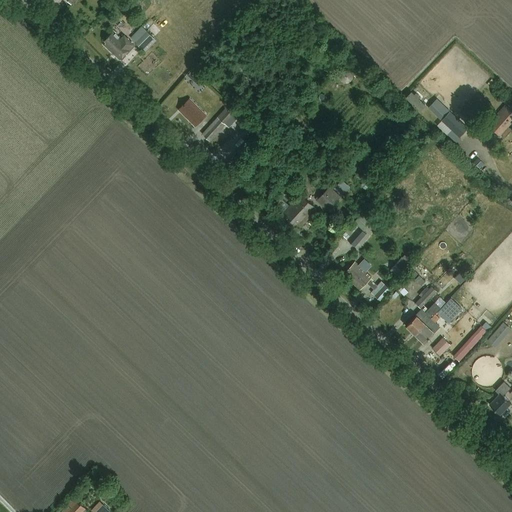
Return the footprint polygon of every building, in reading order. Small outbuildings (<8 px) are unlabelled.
[(143,25),(131,38),(144,50),(150,44),(152,45),(157,40),(143,25)] [(124,35),(120,39),(114,32),(105,41),(107,43),(105,46),(120,60),(135,44),(124,35)] [(193,68),(185,77),(196,87),(205,78),(193,68)] [(195,127),(206,116),(190,99),(181,108),(184,110),(181,113),(195,127)] [(231,104),(227,109),(226,107),(202,133),(211,141),(226,125),(229,127),(237,118),(232,114),(236,110),(231,104)] [(501,136),(511,123),(511,112),(505,106),(489,124),(501,136)] [(334,188),(343,195),(349,188),(341,180),(334,188)] [(328,188),(316,200),(328,211),(339,198),(328,188)] [(300,227),(317,209),(301,193),(282,214),(296,227),(298,225),(300,227)] [(364,210),(360,214),(342,235),(354,246),(366,234),(367,233),(364,230),(374,219),(364,210)] [(389,271),(397,279),(411,264),(402,256),(389,271)] [(348,272),(345,276),(360,290),(367,282),(374,289),(371,292),(381,301),(391,291),(381,282),(377,286),(370,279),(371,277),(357,263),(354,266),(352,265),(347,271),(348,272)] [(414,303),(420,309),(436,292),(431,286),(425,292),(424,292),(418,297),(419,298),(414,303)] [(416,335),(445,304),(444,304),(445,303),(442,300),(438,304),(435,302),(425,312),(427,313),(421,319),(418,316),(408,327),(416,335)] [(450,310),(445,304),(416,335),(425,343),(435,332),(434,332),(440,326),(435,322),(439,318),(441,320),(450,310)] [(503,320),(486,340),(496,347),(511,328),(503,320)] [(443,337),(433,348),(440,355),(450,344),(443,337)] [(458,359),(475,342),(470,338),(454,355),(458,359)] [(501,394),(504,396),(511,388),(504,381),(495,390),(500,395),(501,394)] [(501,415),(511,404),(504,396),(501,394),(500,395),(490,405),(501,415)] [(81,511),(85,509),(74,498),(61,511),(81,511)]
